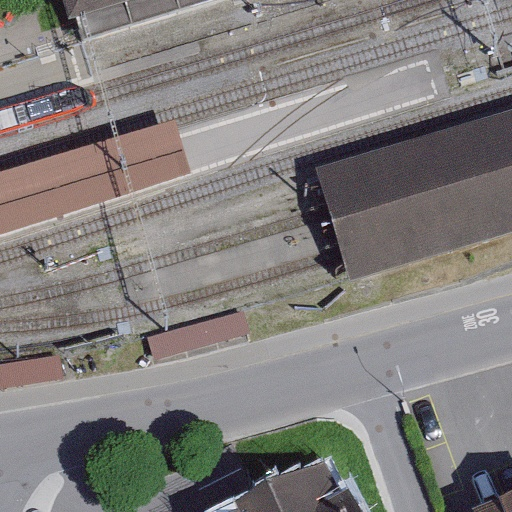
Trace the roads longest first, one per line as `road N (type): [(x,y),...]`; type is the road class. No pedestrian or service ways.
road 1 (residential): [(0,449),(167,421),(366,371)]
road 2 (residential): [(511,329),(366,371)]
road 3 (residential): [(366,371),(413,511)]
